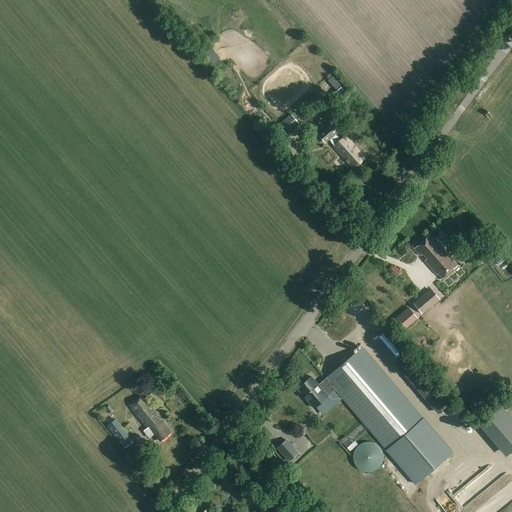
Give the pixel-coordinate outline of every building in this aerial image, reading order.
[(291,115),(279,125),(287,134),(298,123),(291,115)] [(331,122),(317,135),(319,136),(325,143),(329,140),(336,134),(339,131),(331,122)] [(333,145),(332,146),(353,170),(366,158),(345,135),(341,139),(333,145)] [(425,261),(437,275),(438,274),(442,278),(440,279),(441,280),(458,266),(436,242),(435,243),(429,237),(415,250),(420,256),(422,254),(427,260),(425,261)] [(431,289),(413,303),(422,314),(440,300),(431,289)] [(418,318),(409,307),(393,320),(402,331),(418,318)] [(393,362),(405,351),(385,329),(373,339),(393,362)] [(311,376),(298,388),(315,407),(328,396),(335,390),(336,391),(342,397),(387,450),(416,483),(451,452),(423,419),(362,349),(320,384),(319,385),(311,376)] [(438,414),(451,403),(405,351),(393,362),(438,414)] [(129,406),(134,413),(147,428),(143,431),(149,438),(155,433),(160,440),(171,431),(147,402),(142,396),(129,406)] [(109,406),(105,409),(109,414),(113,410),(109,406)] [(459,426),(444,411),(438,417),(453,431),(459,426)] [(280,425),(286,420),(280,414),(274,419),(280,425)] [(108,425),(107,426),(116,438),(125,430),(116,419),(115,419),(108,425)] [(289,461),(298,453),(286,440),(277,448),(289,461)] [(354,441),(347,448),(350,451),(357,444),(354,441)] [(383,453),(381,448),(378,445),(374,442),(369,442),(364,442),(359,444),(356,447),(353,452),(353,456),(353,461),(355,466),(358,469),(363,472),(367,473),(372,472),(377,470),(380,467),(383,462),(384,458),(383,453)]
